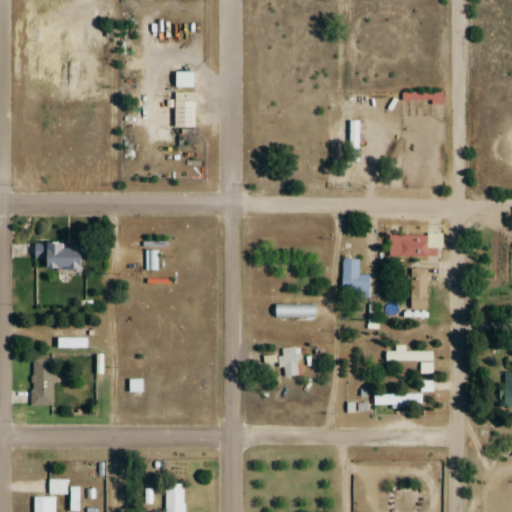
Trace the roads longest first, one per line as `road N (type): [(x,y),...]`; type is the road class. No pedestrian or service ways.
road 1 (residential): [(511,207),(0,205)]
road 2 (residential): [(233,511),(231,0)]
road 3 (residential): [(458,511),(459,0)]
road 4 (residential): [(0,440),(458,441)]
road 5 (residential): [(1,511),(0,205)]
